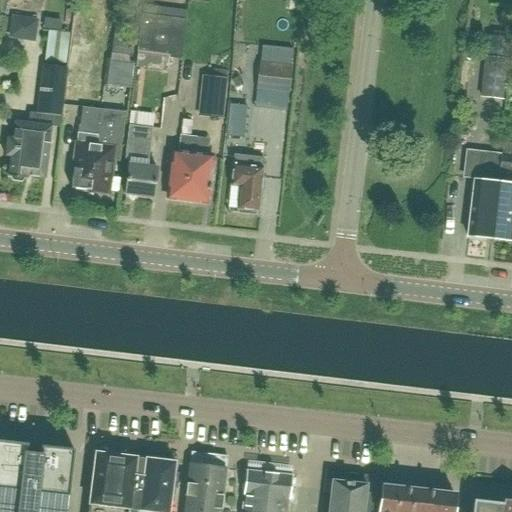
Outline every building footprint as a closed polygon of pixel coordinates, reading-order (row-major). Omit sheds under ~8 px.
[(182,60),(187,20),(143,15),(138,52),(170,56),(170,58),(182,60)] [(11,16),(7,37),(20,39),(24,18),(11,16)] [(44,19),(43,30),(60,32),(61,21),(44,19)] [(115,32),(110,63),(111,63),(127,65),(132,35),(115,32)] [(504,100),(508,60),(507,59),(509,38),(489,36),(487,57),(486,57),(481,98),(504,100)] [(257,91),(291,94),(293,65),(260,61),(257,91)] [(109,63),(106,86),(131,89),(134,66),(128,65),(127,65),(111,63),(110,63),(109,63)] [(6,157),(11,158),(8,178),(26,180),(26,177),(45,180),(51,128),(52,117),(62,118),(67,70),(43,67),(37,115),(39,116),(38,127),(16,124),(14,140),(8,140),(6,157)] [(197,117),(222,120),(227,81),(202,78),(197,117)] [(77,135),(71,190),(108,194),(110,177),(113,177),(115,161),(112,161),(114,151),(120,151),(124,114),(83,109),(79,135),(77,135)] [(125,196),(153,200),(156,169),(148,168),(152,130),(129,127),(124,161),(130,162),(130,166),(129,166),(125,196)] [(209,141),(196,140),(179,138),(177,155),(174,155),(168,199),(206,204),(208,191),(210,191),(212,173),(210,173),(212,160),(207,159),(209,141)] [(473,181),(467,238),(491,240),(497,184),(498,172),(500,156),(479,154),(476,181),(473,181)] [(500,156),(498,172),(511,173),(511,155),(501,155),(500,156)] [(238,211),(238,214),(255,216),(255,213),(258,213),(263,160),(234,157),(231,187),(239,188),(237,211),(238,211)] [(511,185),(497,184),(491,240),(511,242),(511,185)] [(0,441),(0,511),(66,511),(73,452),(73,451),(40,447),(39,451),(27,450),(27,445),(0,441)] [(95,454),(87,511),(168,511),(175,465),(175,463),(146,460),(145,461),(136,460),(136,458),(95,453),(95,454)] [(221,511),(226,470),(190,465),(184,511),(221,511)] [(287,511),(291,478),(247,472),(242,511),(287,511)] [(328,511),(375,511),(377,495),(365,493),(366,487),(332,483),(328,511)] [(382,488),(382,489),(379,511),(453,511),(455,497),(382,488)] [(511,511),(511,501),(502,501),(502,505),(473,501),(471,511),(511,511)]
